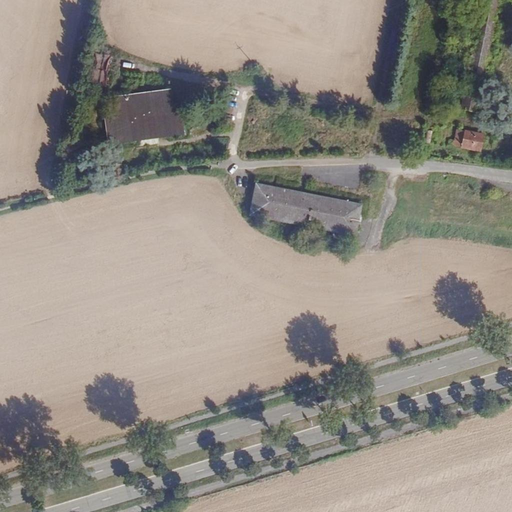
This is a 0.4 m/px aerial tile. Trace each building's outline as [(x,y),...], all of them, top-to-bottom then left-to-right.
[(497,0),(480,0),(471,46),(470,52),(465,52),(463,64),(468,65),(466,74),(460,111),(477,114),(485,69),(487,69),(489,56),(487,56),(497,0)] [(113,57),(92,52),(87,81),(107,84),(113,57)] [(455,71),(447,70),(445,82),(452,83),(455,71)] [(173,90),(120,98),(122,111),(108,113),(108,118),(112,117),(116,149),(191,137),(185,102),(175,104),(173,90)] [(484,135),(459,133),(458,145),(451,145),(450,151),(482,153),(484,135)] [(313,228),(323,198),(256,185),(250,215),(313,228)] [(361,205),(323,198),(313,228),(354,236),(361,205)]
